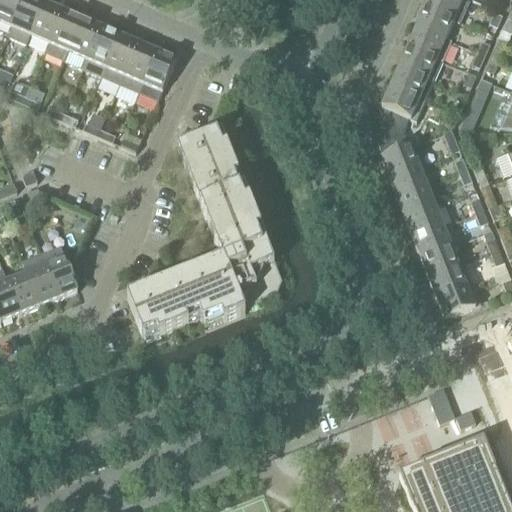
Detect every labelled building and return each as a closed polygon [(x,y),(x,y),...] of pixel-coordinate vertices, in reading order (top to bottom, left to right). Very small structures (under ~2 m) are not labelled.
[(25,0),(3,0),(0,7),(0,26),(11,32),(12,32),(25,0)] [(26,0),(25,0),(12,32),(11,32),(7,42),(26,50),(30,40),(31,40),(45,8),(26,0)] [(453,0),(429,0),(424,13),(454,25),(454,26),(459,28),(469,6),(453,0)] [(63,16),(45,8),(31,40),(49,48),(63,16)] [(424,13),(416,32),(445,45),(446,44),(454,26),(454,25),(424,13)] [(82,24),(63,16),(49,48),(45,57),(64,66),(82,24)] [(490,29),(497,33),(502,21),(495,18),(490,29)] [(511,25),(508,23),(503,35),(511,39),(511,35),(511,25)] [(100,32),(82,24),(64,66),(83,74),(87,64),(100,32)] [(101,83),(105,72),(119,40),(100,32),(87,64),(83,74),(82,74),(101,83)] [(416,32),(407,51),(442,67),(451,46),(446,44),(445,45),(416,32)] [(119,40),(105,72),(101,83),(120,91),(138,48),(119,40)] [(482,46),(477,58),(485,61),(490,50),(482,46)] [(157,56),(138,48),(120,91),(139,99),(157,56)] [(407,51),(398,72),(434,87),(442,67),(407,51)] [(495,52),(490,63),(498,67),(503,56),(495,52)] [(176,65),(157,56),(139,99),(158,107),(176,65)] [(472,69),(479,73),(480,73),(485,61),(477,58),(472,69)] [(493,79),(498,67),(490,63),(485,75),(493,79)] [(398,72),(390,91),(425,107),(434,87),(398,72)] [(471,93),(476,81),(468,78),(463,89),(471,93)] [(23,109),(26,102),(30,92),(15,86),(8,103),(23,109)] [(390,91),(381,112),(383,113),(409,124),(416,127),(425,107),(390,91)] [(478,91),(471,110),(480,114),(487,95),(478,91)] [(41,108),(26,102),(23,109),(38,116),(41,108)] [(511,104),(500,134),(511,134),(511,104)] [(459,121),(464,109),(456,106),(451,118),(459,121)] [(60,126),(63,118),(48,112),(45,119),(60,126)] [(383,113),(373,136),(383,162),(409,151),(403,137),(409,124),(383,113)] [(78,125),(63,118),(60,126),(75,132),(78,125)] [(101,135),(86,128),(83,135),(98,142),(101,135)] [(116,141),(101,135),(98,142),(113,148),(116,141)] [(200,208),(239,192),(234,179),(238,177),(227,147),(222,149),(217,135),(177,151),(200,208)] [(443,138),(451,159),(460,156),(451,135),(443,138)] [(121,152),(136,158),(139,151),(124,145),(121,152)] [(409,151),(383,162),(381,162),(389,183),(425,169),(416,148),(409,151)] [(455,167),(459,178),(467,175),(463,163),(455,167)] [(389,183),(397,203),(433,189),(425,169),(389,183)] [(473,173),(478,185),(486,182),(481,170),(473,173)] [(472,187),(467,175),(459,178),(464,190),(472,187)] [(38,187),(33,176),(22,181),(26,192),(38,187)] [(397,203),(405,224),(435,211),(435,213),(441,210),(433,189),(397,203)] [(0,198),(2,204),(17,197),(14,190),(0,195),(0,198)] [(243,190),(239,192),(200,208),(222,265),(183,280),(199,319),(203,329),(222,321),(224,327),(245,318),(243,312),(277,299),(282,287),(243,190)] [(42,204),(38,196),(23,202),(26,210),(42,204)] [(484,202),(489,214),(497,210),(493,199),(484,202)] [(471,207),(475,219),(483,216),(479,204),(471,207)] [(14,205),(0,210),(0,211),(3,220),(18,214),(14,205)] [(502,222),(497,210),(489,214),(494,225),(502,222)] [(405,224),(413,244),(443,232),(435,213),(435,211),(405,224)] [(488,228),(483,216),(475,219),(480,231),(488,228)] [(451,252),(443,232),(413,244),(421,264),(451,252)] [(500,242),(505,253),(511,250),(511,247),(508,239),(500,242)] [(486,248),(491,259),(499,255),(495,244),(486,248)] [(61,252),(40,260),(58,304),(78,296),(65,263),(61,252)] [(421,264),(429,283),(459,271),(458,271),(451,252),(421,264)] [(504,268),(499,255),(491,259),(496,271),(504,268)] [(39,311),(58,304),(40,260),(22,267),(26,279),(39,311)] [(459,271),(429,283),(437,304),(472,290),(473,290),(484,285),(476,265),(459,271)] [(20,319),(7,286),(2,274),(0,275),(0,324),(1,327),(20,319)] [(20,319),(39,311),(26,279),(7,286),(20,319)] [(187,324),(199,319),(183,280),(127,302),(143,342),(157,336),(159,341),(189,329),(187,324)] [(511,298),(511,288),(511,285),(503,288),(507,300),(511,298)] [(473,290),(472,290),(437,304),(445,325),(481,311),(479,307),(473,290)] [(455,424),(443,395),(427,401),(439,430),(455,424)] [(470,417),(455,423),(460,435),(475,429),(470,417)] [(511,511),(484,446),(400,480),(413,511),(511,511)]
